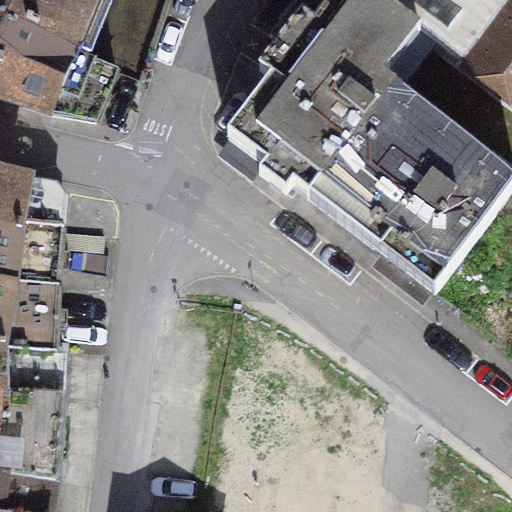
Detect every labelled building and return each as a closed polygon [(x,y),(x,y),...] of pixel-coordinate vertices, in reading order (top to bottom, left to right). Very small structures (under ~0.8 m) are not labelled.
[(0,0),(0,24),(76,56),(98,0),(0,0)] [(385,7),(375,0),(297,0),(269,37),(281,46),(259,74),(271,83),(228,140),(311,203),(396,91),(384,82),(419,36),(431,45),(432,43),(385,7)] [(375,0),(385,7),(432,43),(459,64),(459,65),(508,0),(375,0)] [(511,0),(508,0),(459,65),(459,64),(457,66),(511,107),(511,0)] [(0,24),(0,99),(50,117),(72,119),(93,123),(116,71),(76,56),(0,24)] [(511,180),(396,91),(311,203),(434,298),(511,194),(511,180)] [(0,177),(0,228),(18,232),(19,226),(27,185),(27,183),(0,177)] [(27,185),(19,226),(63,234),(65,204),(56,191),(27,185)] [(0,228),(0,291),(2,291),(3,283),(58,287),(63,234),(19,226),(18,232),(0,228)] [(55,351),(58,287),(3,283),(2,291),(0,291),(0,351),(5,352),(5,347),(55,351)] [(0,394),(62,397),(63,352),(55,351),(5,347),(5,352),(0,351),(0,394)] [(0,476),(55,483),(62,397),(0,394),(0,476)] [(0,511),(51,511),(55,483),(0,476),(0,511)]
